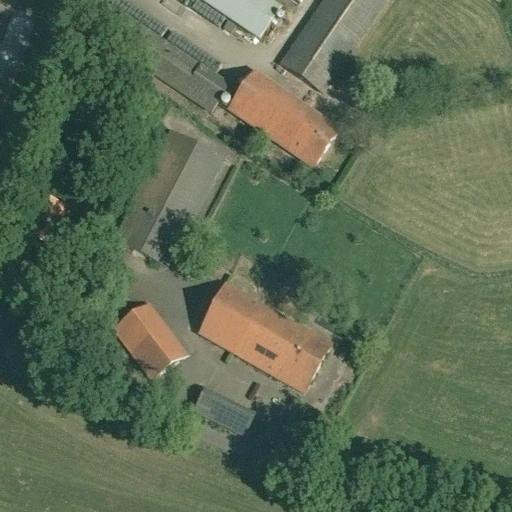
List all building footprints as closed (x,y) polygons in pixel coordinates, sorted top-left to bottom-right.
[(271,0),(204,0),(260,38),(281,6),(271,0)] [(324,0),(280,65),(324,95),(389,0),(324,0)] [(103,40),(210,113),(229,85),(122,12),(103,40)] [(314,170),(340,132),(255,74),(229,112),(314,170)] [(167,271),(225,160),(170,131),(112,242),(167,271)] [(304,395),(332,346),(228,287),(200,336),(304,395)] [(154,383),(188,359),(150,307),(116,332),(154,383)] [(255,418),(230,405),(220,425),(246,437),(255,418)]
